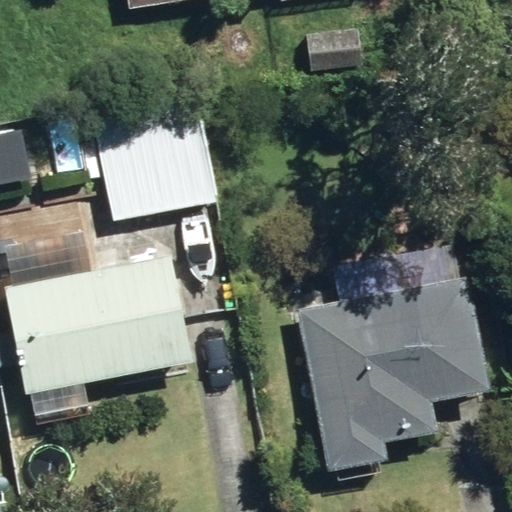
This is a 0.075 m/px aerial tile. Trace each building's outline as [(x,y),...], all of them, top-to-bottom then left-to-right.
[(147,0),(149,10),(203,0),(147,0)] [(318,33),(322,69),(385,61),(380,25),(318,33)] [(100,117),(127,218),(236,203),(213,102),(100,117)] [(314,304),(348,472),(413,459),(409,442),(463,431),(458,400),(511,389),(511,368),(485,234),(345,263),(351,297),(314,304)] [(31,286),(50,390),(216,360),(196,256),(31,286)] [(0,446),(9,447),(9,343),(0,342),(0,446)] [(0,507),(0,511),(21,511),(20,503),(0,507)]
